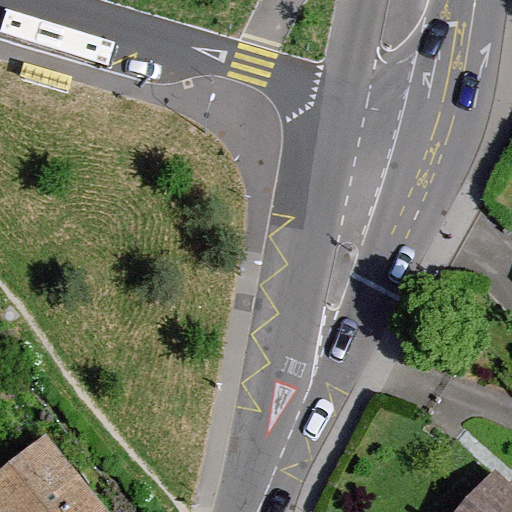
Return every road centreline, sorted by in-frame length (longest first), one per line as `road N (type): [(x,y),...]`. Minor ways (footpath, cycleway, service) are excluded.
road 1 (tertiary): [(21,0),(253,66),(313,95),(373,183)]
road 2 (tertiary): [(373,183),(254,511)]
road 3 (tertiary): [(373,183),(420,0)]
